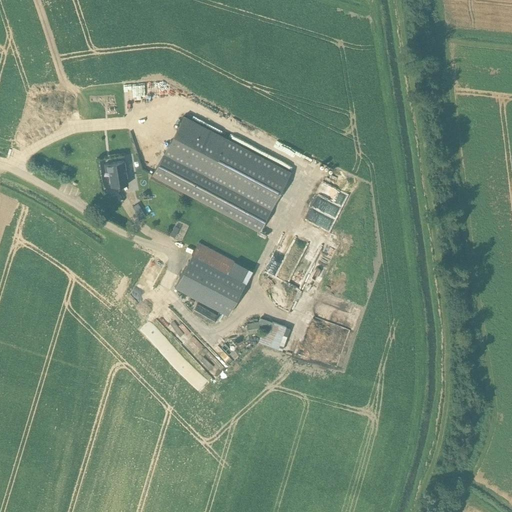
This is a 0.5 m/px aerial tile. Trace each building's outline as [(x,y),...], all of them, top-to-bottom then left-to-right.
[(151,176),(259,232),(290,172),(183,115),(151,176)] [(131,191),(126,168),(107,172),(109,180),(112,180),(115,195),(131,191)] [(138,203),(132,207),(140,219),(145,215),(138,203)] [(175,286),(184,291),(227,314),(251,270),(198,242),(175,286)] [(266,275),(261,279),(269,289),(274,284),(266,275)] [(196,303),(191,312),(212,325),(217,316),(196,303)] [(286,327),(266,320),(259,318),(258,321),(246,324),(249,335),(260,332),(260,331),(262,331),(259,339),(259,337),(228,341),(229,345),(241,344),(258,342),(278,349),(286,327)]
